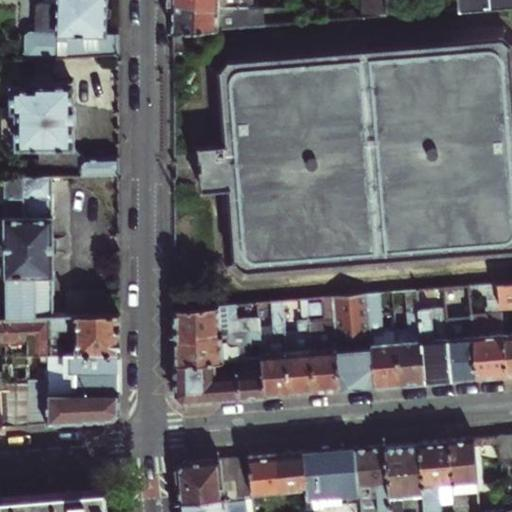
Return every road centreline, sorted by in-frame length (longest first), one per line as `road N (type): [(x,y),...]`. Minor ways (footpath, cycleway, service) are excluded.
road 1 (tertiary): [(148,436),(147,0)]
road 2 (residential): [(511,404),(148,436)]
road 3 (residential): [(0,450),(148,436)]
